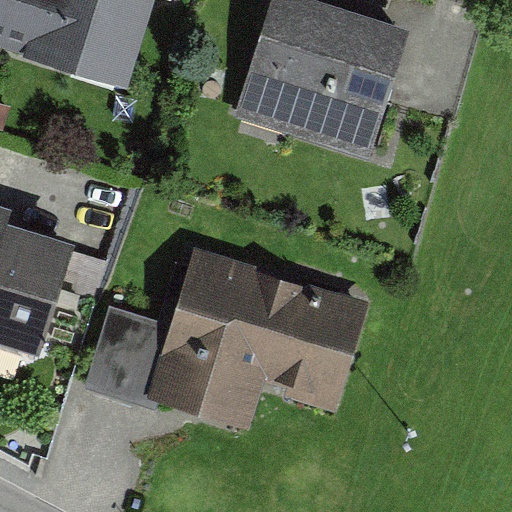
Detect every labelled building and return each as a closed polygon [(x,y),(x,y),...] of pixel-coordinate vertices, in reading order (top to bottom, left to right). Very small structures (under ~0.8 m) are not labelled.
[(0,0),(0,43),(128,83),(153,0),(0,0)] [(412,20),(346,0),(269,0),(236,113),(372,154),(412,20)] [(0,335),(40,347),(75,229),(10,210),(15,194),(0,189),(0,335)] [(171,319),(149,390),(251,421),(265,376),(339,398),(371,296),(195,243),(171,319)] [(149,390),(171,319),(112,301),(86,384),(146,403),(149,390)]
